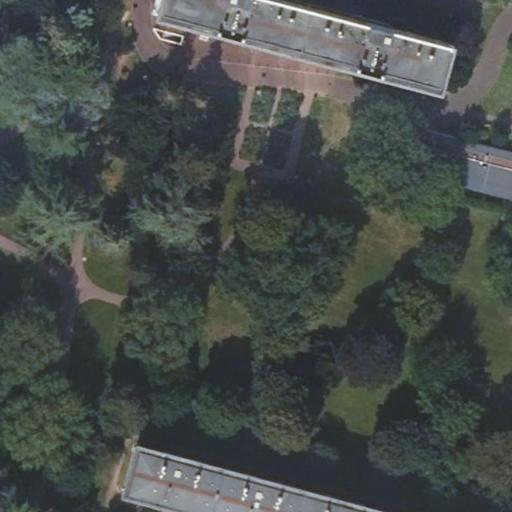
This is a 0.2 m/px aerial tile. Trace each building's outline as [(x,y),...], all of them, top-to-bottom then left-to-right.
[(317,53),(325,10),(286,0),(159,0),(156,14),(159,14),(159,12),(214,26),(213,29),(239,36),(240,33),(317,53)] [(355,0),(354,7),(414,24),(420,0),(355,0)] [(340,58),(348,16),(325,10),(317,53),(340,58)] [(445,42),(348,16),(340,58),(353,62),(352,65),(378,72),(379,69),(434,83),(433,85),(436,86),(448,41),(445,41),(445,42)] [(174,84),(168,108),(188,113),(194,89),(174,84)] [(511,194),(511,161),(510,169),(467,159),(471,142),(403,125),(404,122),(402,121),(389,167),(392,168),(393,163),(511,194)] [(510,169),(511,161),(511,152),(471,142),(467,159),(510,169)] [(374,511),(362,509),(363,505),(351,503),(346,502),(340,500),(337,499),(332,497),(330,497),(327,495),(326,499),(283,487),(280,502),(257,498),(261,479),(260,479),(257,478),(251,476),(249,475),(246,474),(245,477),(199,465),(200,461),(197,461),(193,461),(188,460),(184,459),(180,457),(176,456),(172,455),(168,453),(164,452),(163,456),(139,449),(139,448),(137,448),(136,451),(138,452),(128,490),(126,490),(125,492),(128,493),(128,492),(203,511),(374,511)]
